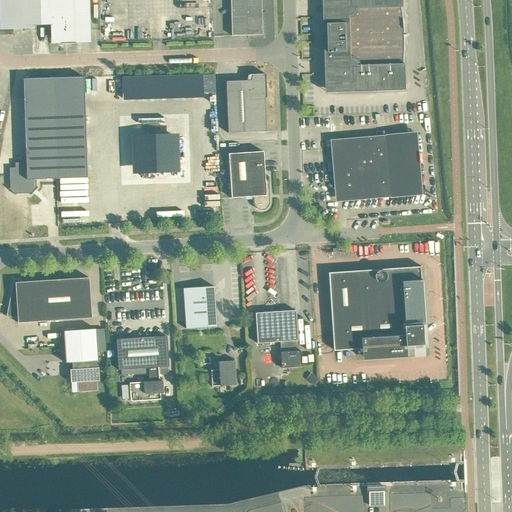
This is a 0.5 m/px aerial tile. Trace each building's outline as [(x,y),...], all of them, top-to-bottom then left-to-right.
[(14,36),(15,35),(13,35),(12,34),(12,29),(32,28),(32,26),(51,25),(51,39),(61,39),(61,44),(75,44),(74,38),(90,38),(88,0),(0,0),(0,35),(11,35),(12,35),(13,35),(14,36)] [(229,0),(231,36),(251,35),(251,37),(263,38),(261,19),(262,19),(262,18),(261,18),(260,0),(229,0)] [(323,0),(326,93),(407,90),(406,64),(404,64),(404,61),(404,56),(404,49),(405,47),(405,41),(405,37),(404,33),(404,28),(404,24),(404,21),(403,15),(402,12),(402,8),(404,8),(404,0),(323,0)] [(225,82),(227,133),(265,132),(264,98),(266,98),(265,74),(256,74),(256,73),(252,72),(250,81),(225,82)] [(22,201),(18,205),(27,213),(39,200),(35,196),(43,188),(47,192),(51,187),(47,183),(51,179),(86,178),(83,77),(22,79),(25,154),(21,159),(16,155),(12,159),(17,163),(9,172),(4,168),(0,172),(0,187),(3,183),(9,189),(5,193),(14,201),(18,197),(22,201)] [(360,169),(362,200),(392,197),(392,196),(421,194),(418,162),(421,161),(420,156),(418,156),(416,134),(387,136),(386,135),(331,140),(334,172),(360,169)] [(227,154),(230,198),(252,197),(252,203),(253,204),(253,205),(253,206),(254,207),(255,208),(256,209),(257,210),(258,210),(259,210),(261,211),(262,210),(263,210),(265,210),(266,209),(267,208),(267,207),(268,207),(268,206),(268,205),(269,204),(269,203),(269,202),(268,177),(267,177),(267,180),(264,180),(262,152),(227,154)] [(409,357),(409,346),(427,345),(422,267),(330,273),(335,351),(364,349),(365,360),(409,357)] [(88,278),(57,280),(60,320),(91,318),(88,278)] [(60,320),(57,280),(21,282),(21,281),(13,280),(6,317),(14,318),(14,317),(17,317),(17,323),(60,320)] [(216,327),(213,286),(182,288),(185,329),(216,327)] [(296,341),(297,341),(295,310),(254,313),(256,344),(279,342),(281,368),(301,367),(300,351),(297,351),(296,341)] [(70,383),(81,382),(81,392),(97,391),(96,381),(98,381),(98,368),(96,368),(96,361),(97,361),(95,329),(63,331),(65,363),(71,363),(72,370),(69,370),(70,383)] [(158,367),(168,367),(166,336),(115,340),(117,370),(148,368),(149,382),(129,383),(130,400),(130,401),(131,401),(132,401),(133,402),(160,400),(160,393),(163,393),(162,381),(159,381),(158,367)] [(62,368),(61,360),(50,360),(50,369),(62,368)] [(218,370),(210,370),(211,387),(235,385),(233,361),(217,362),(218,370)] [(305,379),(313,386),(319,380),(310,373),(305,379)] [(370,488),(370,493),(368,493),(368,504),(383,504),(383,493),(385,493),(384,487),(370,488)]
